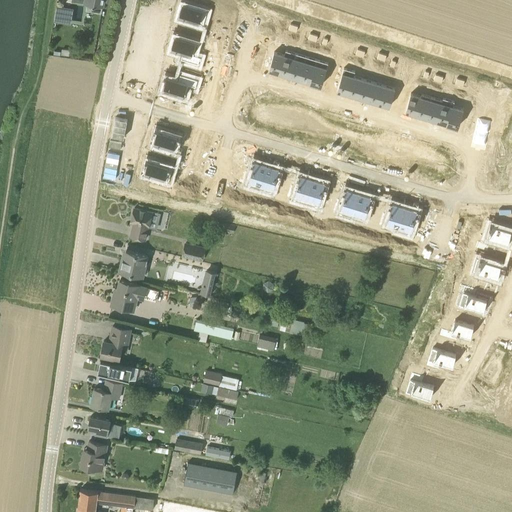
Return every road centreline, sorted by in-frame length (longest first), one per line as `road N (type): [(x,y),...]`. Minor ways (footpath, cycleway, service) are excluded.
road 1 (tertiary): [(44,511),(108,96)]
road 2 (residential): [(108,96),(462,195)]
road 3 (residential): [(478,146),(238,74)]
